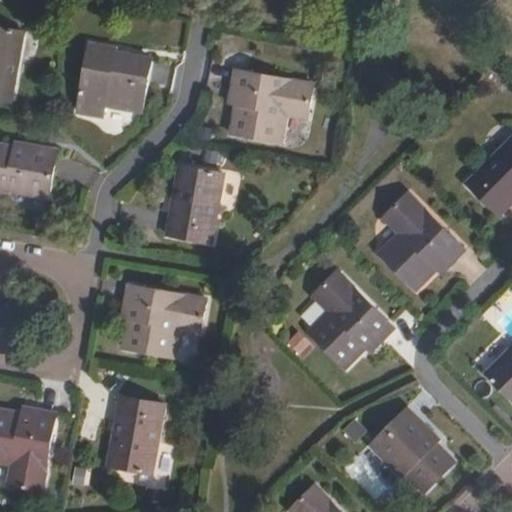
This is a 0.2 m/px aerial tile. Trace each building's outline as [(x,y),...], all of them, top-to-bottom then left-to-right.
[(29,29),(0,23),(0,96),(17,99),(29,29)] [(118,42),(94,37),(81,106),(106,111),(108,97),(145,103),(154,55),(118,48),(118,42)] [(235,129),(280,137),(285,110),(309,113),(316,80),(241,66),(235,97),(241,99),(235,129)] [(511,204),(511,139),(469,183),(500,216),(511,204)] [(16,145),(0,141),(0,183),(51,194),(59,148),(17,140),(16,145)] [(221,176),(176,168),(165,238),(209,246),(221,176)] [(468,247),(412,191),(388,216),(405,233),(386,253),(418,286),(438,265),(444,270),(468,247)] [(52,196),(25,195),(25,208),(52,209),(52,196)] [(395,328),(338,272),(316,295),(333,312),(313,333),(348,367),(368,348),(374,351),(395,328)] [(133,317),(128,346),(175,354),(180,327),(203,331),(209,296),(133,282),(127,316),(133,317)] [(511,350),(489,374),(511,396),(511,350)] [(164,401),(120,392),(107,464),(151,472),(164,401)] [(441,436),(409,404),(373,440),(405,472),(409,468),(427,487),(454,460),(436,441),(441,436)] [(24,411),(0,406),(0,456),(16,459),(12,481),(44,487),(58,411),(26,405),(24,411)] [(350,511),(317,479),(294,501),(304,511),(350,511)]
